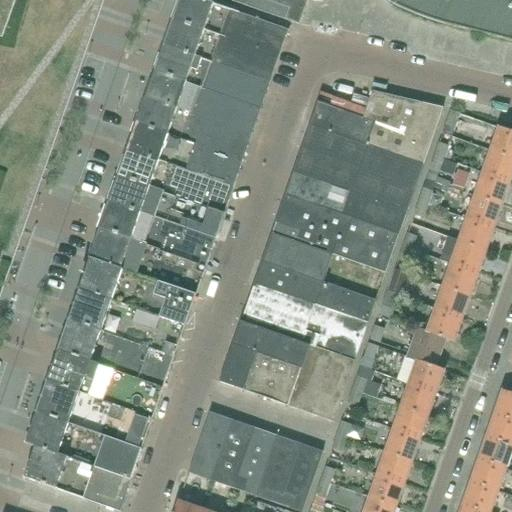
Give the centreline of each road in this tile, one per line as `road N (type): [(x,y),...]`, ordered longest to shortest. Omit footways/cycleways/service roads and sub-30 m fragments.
road 1 (residential): [(0,423),(30,290),(85,128),(117,67),(112,48),(129,0)]
road 2 (residential): [(511,281),(433,511)]
